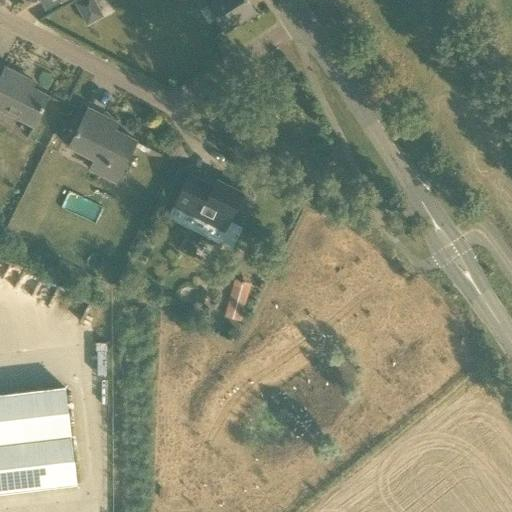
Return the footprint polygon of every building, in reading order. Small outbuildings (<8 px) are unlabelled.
[(78,0),(74,3),(86,26),(98,19),(103,17),(94,0),(78,0)] [(203,0),(225,32),(255,12),(246,0),(203,0)] [(49,96),(19,82),(22,77),(5,68),(0,77),(0,108),(34,127),(49,96)] [(114,185),(137,142),(103,125),(106,118),(88,109),(70,146),(107,164),(100,178),(114,185)] [(328,168),(336,163),(333,156),(324,160),(328,168)] [(213,187),(189,175),(173,209),(186,215),(188,212),(198,217),(197,220),(206,225),(202,234),(232,248),(242,227),(231,222),(244,195),(216,181),(213,187)] [(235,283),(227,312),(225,317),(241,321),(251,286),(235,283)] [(65,387),(0,394),(0,493),(76,485),(65,387)]
